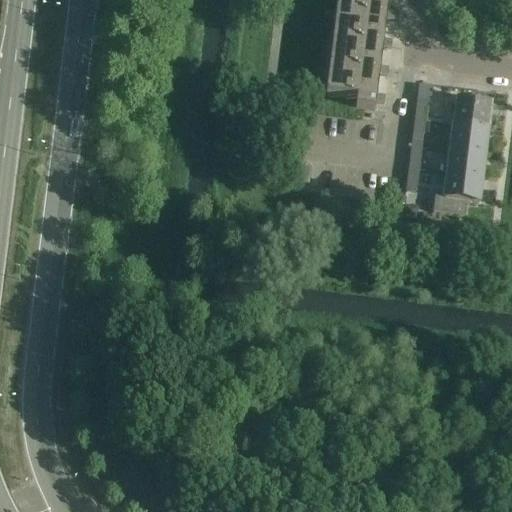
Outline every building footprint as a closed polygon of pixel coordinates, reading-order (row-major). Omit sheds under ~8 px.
[(336,0),(324,98),(355,102),(354,111),(361,112),(374,113),(375,106),(376,97),(371,97),(373,78),(379,78),(380,69),(374,69),(377,50),(382,50),(383,41),(378,41),(380,22),(386,23),(387,14),(381,13),(382,0),(336,0)] [(418,87),(417,94),(443,97),(444,90),(418,87)] [(450,101),(449,113),(455,114),(454,127),(487,131),(491,106),(478,105),(480,95),(451,91),(450,101)] [(413,122),(424,123),(426,103),(416,101),(413,122)] [(413,122),(410,147),(421,148),(424,123),(413,122)] [(424,124),(423,134),(431,135),(432,125),(424,124)] [(484,156),(487,131),(454,127),(450,152),(484,156)] [(410,147),(407,172),(418,173),(419,160),(421,148),(410,147)] [(481,181),(484,156),(450,152),(447,177),(481,181)] [(415,195),(418,173),(407,172),(404,194),(415,195)] [(478,205),(481,181),(447,177),(445,200),(434,199),(432,214),(465,218),(466,204),(478,205)] [(403,207),(402,220),(415,222),(416,208),(403,207)]
